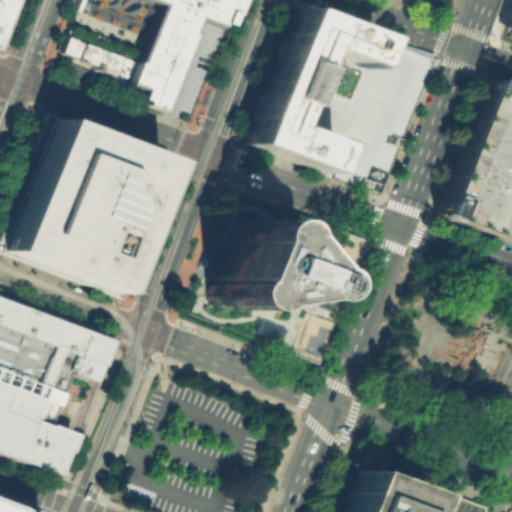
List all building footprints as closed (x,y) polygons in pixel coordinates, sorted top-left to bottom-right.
[(0,0),(0,33),(12,0),(0,0)] [(75,0),(73,8),(76,9),(79,0),(139,0),(152,5),(135,49),(67,23),(63,34),(80,41),(116,55),(131,60),(123,81),(133,85),(139,87),(135,97),(140,99),(138,103),(157,110),(169,115),(186,121),(221,31),(232,0),(75,0)] [(511,41),(498,36),(506,16),(511,0),(511,41)] [(428,56),(377,192),(325,172),(320,170),(240,140),(268,68),(292,4),(371,34),(428,56)] [(73,59),(56,53),(63,34),(80,41),(73,59)] [(108,76),(87,68),(88,65),(73,59),(80,41),(116,55),(108,76)] [(102,91),(108,76),(116,55),(131,60),(123,81),(117,97),(102,91)] [(482,75),(511,86),(511,244),(429,213),(437,192),(482,75)] [(38,112),(0,211),(0,253),(52,273),(112,296),(164,160),(38,112)] [(224,233),(224,227),(226,221),(230,217),(236,214),(243,214),(249,216),(254,222),(257,226),(257,230),(286,266),(291,268),(296,272),(298,278),(298,283),(296,290),(292,294),(287,297),(281,298),(276,296),(230,303),(227,307),(219,309),(212,308),(207,304),(202,297),(201,290),(203,284),(206,280),(209,279),(224,233)] [(220,240),(208,273),(200,267),(192,261),(195,256),(197,250),(199,244),(200,238),(210,239),(220,240)] [(0,300),(0,456),(49,475),(65,432),(41,423),(49,402),(55,405),(59,393),(53,391),(61,371),(85,380),(101,338),(0,300)] [(350,456),(328,511),(478,511),(481,506),(459,497),(371,464),(350,456)] [(0,511),(25,511),(26,510),(9,504),(8,507),(4,505),(0,503),(0,511)]
